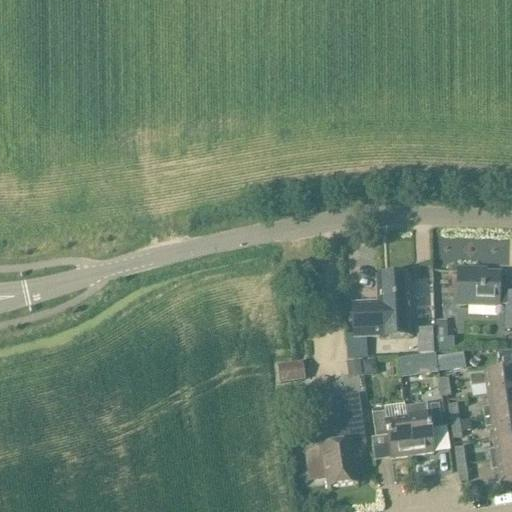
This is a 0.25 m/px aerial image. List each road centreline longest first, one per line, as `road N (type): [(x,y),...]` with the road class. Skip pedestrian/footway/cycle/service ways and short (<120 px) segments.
road 1 (residential): [(511,222),(326,222),(31,294)]
road 2 (unknown): [(326,222),(341,392)]
